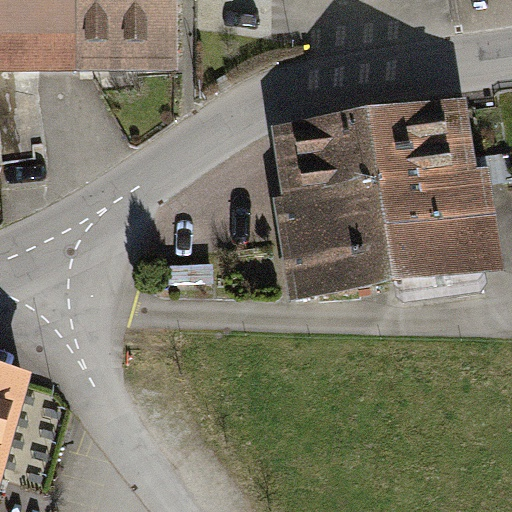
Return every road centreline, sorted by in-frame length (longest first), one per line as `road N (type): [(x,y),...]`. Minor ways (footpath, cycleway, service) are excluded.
road 1 (tertiary): [(13,259),(280,104),(349,79),(511,54)]
road 2 (unclassified): [(179,511),(13,259)]
